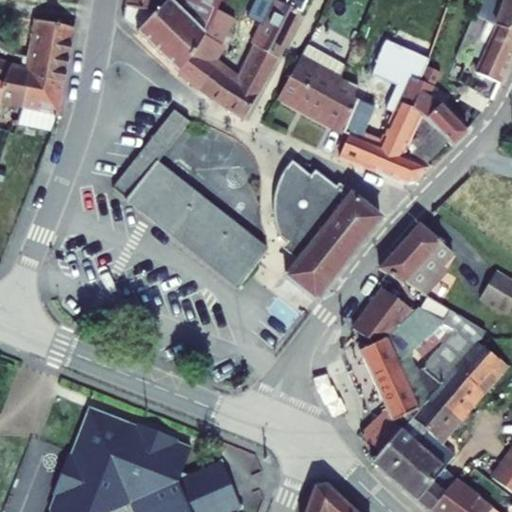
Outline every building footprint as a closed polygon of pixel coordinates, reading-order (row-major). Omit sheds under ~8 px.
[(145,25),(186,68),(221,0),(167,0),(165,3),(162,5),(145,25)] [(223,99),(248,115),(271,75),(302,8),(283,0),(282,0),(242,81),(211,58),(240,0),(221,0),(186,68),(223,99)] [(490,0),(485,15),(495,19),(511,26),(511,0),(508,0),(507,5),(494,0),(490,0)] [(32,19),(23,62),(40,67),(37,88),(57,93),(69,28),(32,19)] [(486,72),(507,82),(511,72),(511,26),(495,19),(488,33),(500,37),(486,72)] [(394,20),(387,38),(431,54),(437,36),(394,20)] [(349,127),(363,94),(358,87),(363,76),(344,68),(351,52),(311,36),(282,96),(303,106),(305,102),(321,110),(319,113),(349,127)] [(379,59),(414,71),(424,75),(427,66),(431,54),(387,38),(379,59)] [(14,109),(52,117),(57,93),(37,88),(40,67),(23,62),(21,70),(14,109)] [(0,106),(14,109),(21,70),(16,69),(0,63),(0,106)] [(414,71),(399,101),(426,112),(451,142),(454,146),(471,128),(448,102),(432,97),(444,72),(427,66),(424,75),(414,71)] [(464,96),(487,113),(498,102),(473,84),(464,96)] [(343,151),(419,183),(439,162),(405,149),(426,112),(399,101),(381,138),(365,132),(379,101),(363,94),(349,127),(353,128),(347,142),(343,151)] [(269,248),(156,164),(188,122),(172,110),(110,194),(238,289),(269,248)] [(342,140),(347,142),(353,128),(349,127),(342,140)] [(284,229),(286,235),(310,254),(292,275),(321,298),(387,216),(358,192),(356,195),(323,168),(318,174),(300,159),(294,167),(290,172),(287,178),(284,184),(282,190),(281,196),(280,203),(280,210),(280,216),(282,223),(284,229)] [(386,267),(426,290),(444,259),(456,248),(425,222),(424,223),(386,267)] [(489,294),(511,308),(511,272),(505,268),(489,294)] [(367,433),(386,452),(405,432),(415,420),(433,401),(459,371),(431,342),(412,360),(403,369),(391,340),(389,337),(384,326),(404,298),(381,281),(351,322),(377,341),(366,345),(381,386),(390,407),(367,433)] [(384,326),(389,337),(420,307),(406,295),(404,298),(384,326)] [(422,308),(391,340),(403,369),(412,360),(431,342),(459,371),(486,340),(487,325),(460,310),(448,322),(430,315),(422,308)] [(366,345),(364,340),(333,353),(354,399),(381,386),(366,345)] [(434,402),(433,401),(415,420),(431,433),(439,441),(511,358),(488,342),(434,402)] [(47,508),(45,511),(132,511),(142,507),(144,511),(202,511),(203,511),(205,511),(209,507),(212,503),(214,499),(215,493),(215,490),(215,486),(214,477),(179,491),(177,486),(188,461),(172,456),(174,451),(131,435),(129,438),(83,419),(66,466),(62,464),(45,507),(47,508)] [(415,420),(405,432),(421,446),(431,433),(415,420)] [(378,462),(394,476),(421,446),(405,432),(386,452),(378,462)] [(394,476),(434,511),(449,491),(459,479),(448,469),(458,457),(439,441),(431,433),(421,446),(394,476)] [(511,449),(499,467),(511,477),(511,449)] [(202,511),(229,511),(214,477),(215,486),(215,490),(215,493),(214,499),(212,503),(209,507),(205,511),(203,511),(202,511)] [(497,511),(502,506),(459,479),(449,491),(434,511),(497,511)]
